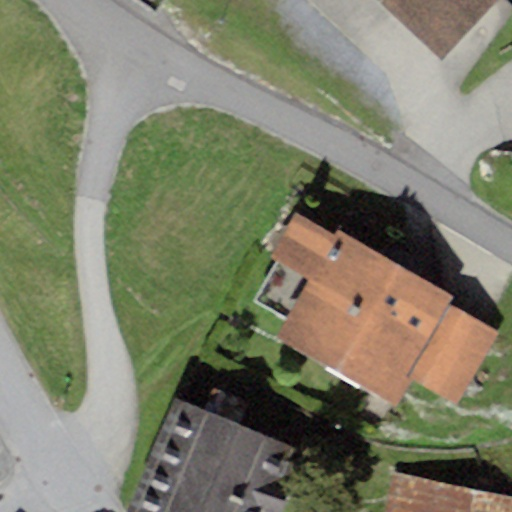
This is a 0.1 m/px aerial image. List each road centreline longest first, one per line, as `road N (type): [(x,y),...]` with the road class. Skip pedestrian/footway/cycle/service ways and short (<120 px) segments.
road 1 (residential): [(76,494),(117,387),(89,250),(121,114),(164,60)]
road 2 (residential): [(164,60),(511,243)]
road 3 (unclassified): [(0,329),(76,494)]
